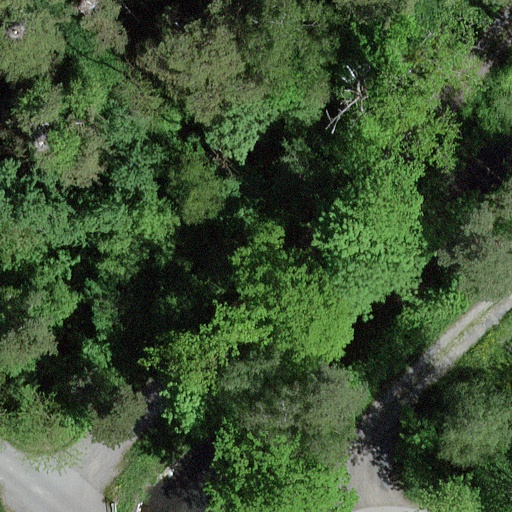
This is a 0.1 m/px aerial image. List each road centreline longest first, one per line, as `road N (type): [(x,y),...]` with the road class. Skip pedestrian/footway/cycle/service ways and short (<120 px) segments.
road 1 (track): [(511,36),(441,124),(327,237),(54,484)]
road 2 (track): [(511,290),(394,419),(328,511)]
